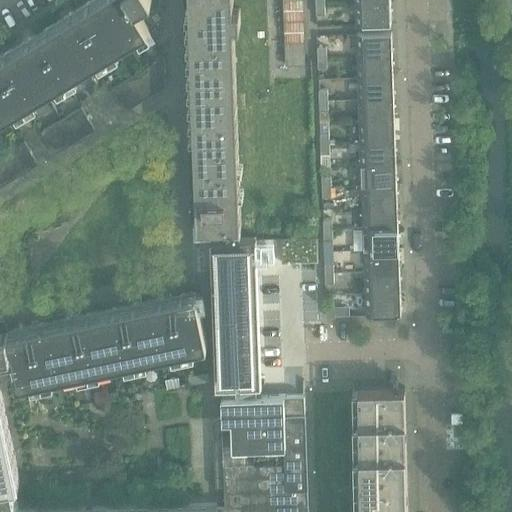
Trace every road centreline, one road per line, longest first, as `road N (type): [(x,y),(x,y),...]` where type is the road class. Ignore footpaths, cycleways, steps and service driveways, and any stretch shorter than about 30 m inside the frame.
road 1 (residential): [(435,511),(414,0)]
road 2 (residential): [(180,85),(0,196)]
road 3 (residential): [(0,313),(170,288),(188,269)]
road 4 (residential): [(188,269),(180,85)]
